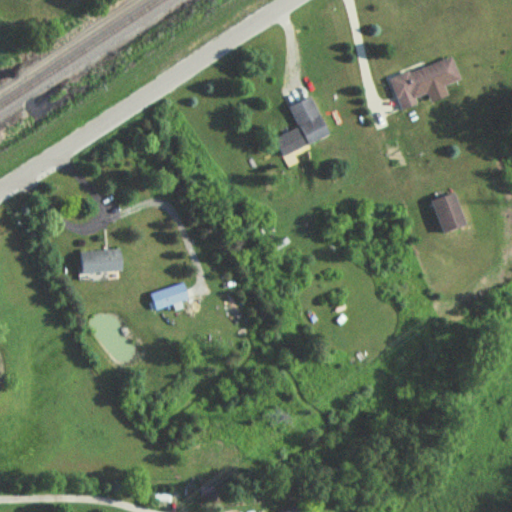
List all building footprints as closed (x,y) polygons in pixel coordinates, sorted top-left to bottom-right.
[(460,83),(452,59),(389,79),(400,112),(417,106),(414,98),(460,83)] [(273,140),(282,158),(328,136),(311,98),(289,108),(298,128),(273,140)] [(467,227),(454,195),(432,203),(444,236),(467,227)] [(120,274),(120,252),(79,253),(80,275),(120,274)] [(161,309),(188,301),(183,284),(155,293),(161,309)]
